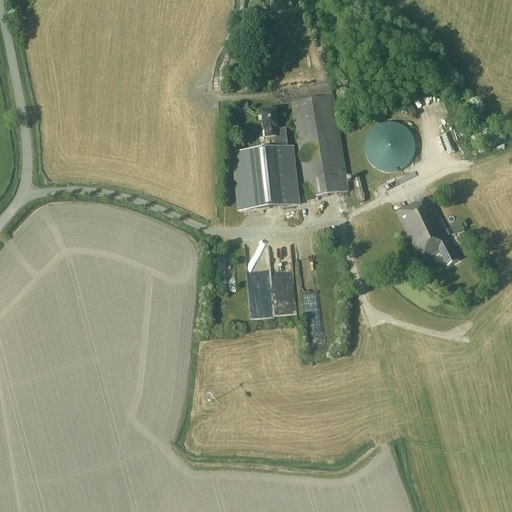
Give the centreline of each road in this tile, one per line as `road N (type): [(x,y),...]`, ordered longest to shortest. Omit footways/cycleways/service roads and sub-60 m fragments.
road 1 (unclassified): [(0,222),(23,192),(27,157),(0,7)]
road 2 (track): [(339,223),(367,313),(464,340)]
